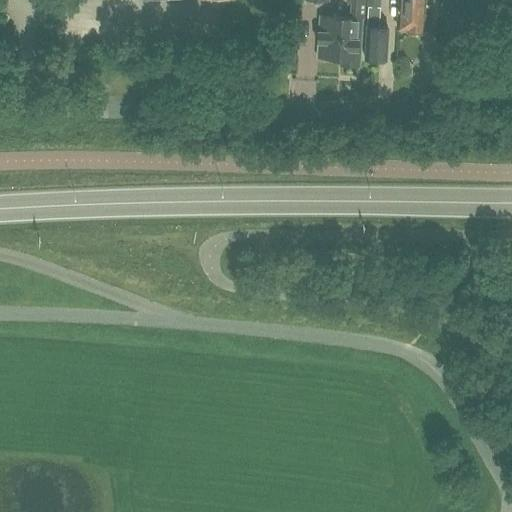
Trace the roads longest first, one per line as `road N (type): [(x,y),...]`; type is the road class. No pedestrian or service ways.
road 1 (unclassified): [(0,108),(351,115),(511,84)]
road 2 (primary): [(0,210),(511,205)]
